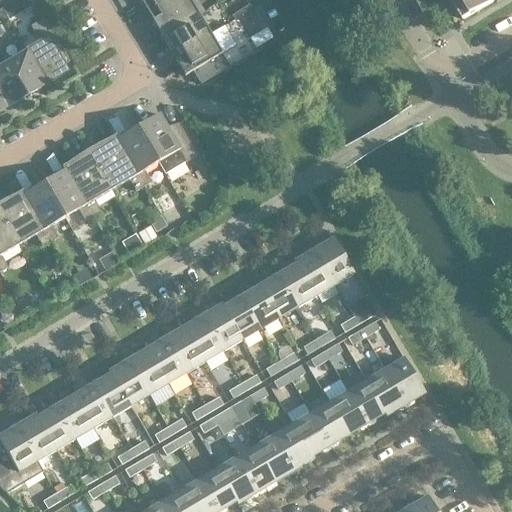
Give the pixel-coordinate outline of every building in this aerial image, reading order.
[(29,0),(17,0),(15,1),(22,12),(33,6),(29,0)] [(194,1),(193,0),(166,0),(155,7),(160,16),(152,21),(161,37),(198,15),(191,3),(194,1)] [(496,0),(495,0),(450,0),(452,2),(450,3),(455,11),(456,10),(463,20),(496,0)] [(249,5),(231,16),(234,20),(252,10),(249,5)] [(210,34),(198,15),(161,37),(170,52),(178,48),(181,52),(210,34)] [(43,20),(43,19),(30,27),(40,44),(26,52),(45,85),(54,80),(54,81),(65,73),(62,66),(68,62),(43,20)] [(266,28),(250,38),(256,49),(272,39),(266,28)] [(229,68),(210,34),(181,52),(183,56),(175,61),(184,77),(203,66),(210,79),(229,68)] [(45,85),(26,52),(6,64),(25,96),(37,91),(36,90),(45,85)] [(25,96),(6,64),(0,67),(0,98),(6,108),(14,103),(15,104),(25,96)] [(158,116),(136,128),(157,164),(164,175),(197,156),(178,125),(167,131),(158,116)] [(136,128),(117,140),(116,141),(137,176),(135,177),(142,189),(152,183),(145,171),(157,164),(136,128)] [(114,137),(88,152),(111,191),(129,180),(136,192),(142,189),(135,177),(137,176),(116,141),(117,140),(114,137)] [(111,191),(88,152),(61,168),(63,172),(64,171),(85,207),(87,205),(94,217),(99,214),(92,202),(111,191)] [(85,207),(64,171),(63,172),(43,184),(64,219),(77,212),(83,223),(94,217),(87,205),(85,207)] [(43,184),(23,195),(22,196),(43,231),(41,233),(48,244),(59,238),(52,226),(64,219),(43,184)] [(21,192),(0,204),(0,217),(17,247),(36,236),(43,247),(48,244),(41,233),(43,231),(22,196),(23,195),(21,192)] [(0,256),(17,247),(0,217),(0,271),(1,272),(6,269),(0,259),(0,256)] [(160,217),(153,221),(159,232),(166,228),(160,217)] [(353,275),(332,240),(313,251),(334,287),(353,275)] [(334,287),(313,251),(293,263),(295,265),(296,265),(315,298),(334,287)] [(315,298),(296,265),(295,265),(277,276),(297,309),(315,298)] [(297,309),(277,276),(259,287),(278,320),(297,309)] [(278,320),(259,287),(240,298),(260,331),(278,320)] [(240,298),(223,308),(222,309),(241,342),(260,331),(240,298)] [(221,306),(201,317),(223,353),(241,342),(222,309),(223,308),(221,306)] [(367,311),(353,319),(357,326),(371,318),(367,311)] [(223,353),(201,317),(183,328),(204,364),(223,353)] [(357,326),(353,319),(339,327),(344,334),(357,326)] [(379,331),(374,323),(360,331),(365,339),(379,331)] [(204,364),(183,328),(164,339),(185,375),(204,364)] [(365,339),(360,331),(347,339),(351,347),(365,339)] [(329,333),(316,341),(320,348),(334,340),(329,333)] [(185,375),(164,339),(146,350),(167,386),(185,375)] [(320,348),(316,341),(302,349),(307,356),(320,348)] [(342,353),(337,345),(323,353),(328,361),(342,353)] [(167,386),(146,350),(127,361),(148,397),(167,386)] [(328,361),(323,353),(310,361),(314,369),(328,361)] [(292,355),(279,363),(283,370),(297,362),(292,355)] [(424,395),(403,359),(384,371),(405,406),(424,395)] [(148,397),(127,361),(107,373),(109,376),(110,375),(130,408),(148,397)] [(283,370),(279,363),(265,371),(269,378),(283,370)] [(304,375),(300,367),(286,375),(291,383),(304,375)] [(405,406),(384,371),(365,382),(385,415),(384,415),(385,418),(405,406)] [(130,408),(110,375),(109,376),(92,386),(111,419),(130,408)] [(291,383),(286,375),(273,383),(277,391),(291,383)] [(255,377),(242,385),(246,392),(260,384),(255,377)] [(385,415),(365,382),(347,393),(366,426),(384,415),(385,415)] [(246,392),(242,385),(228,393),(232,400),(246,392)] [(111,419),(92,386),(73,397),(92,430),(111,419)] [(267,397),(263,389),(249,397),(254,405),(267,397)] [(366,426),(347,393),(328,404),(348,437),(366,426)] [(92,430),(73,397),(54,408),(74,441),(92,430)] [(254,405),(249,397),(236,405),(240,413),(254,405)] [(218,399),(204,407),(209,414),(222,406),(218,399)] [(348,437),(328,404),(310,415),(329,448),(348,437)] [(209,414),(204,407),(191,415),(195,422),(209,414)] [(54,408),(37,418),(36,419),(55,452),(74,441),(54,408)] [(230,419),(226,411),(212,419),(216,427),(230,419)] [(329,448),(310,415),(291,426),(310,459),(312,458),(329,448)] [(35,416),(16,427),(37,463),(55,452),(36,419),(37,418),(35,416)] [(216,427),(212,419),(198,427),(203,435),(216,427)] [(181,421),(167,429),(172,436),(185,428),(181,421)] [(310,459),(291,426),(272,437),(293,472),(313,461),(312,458),(310,459)] [(43,473),(37,463),(16,427),(0,436),(0,443),(18,474),(0,484),(0,489),(6,495),(43,473)] [(172,436),(167,429),(153,437),(158,444),(172,436)] [(193,441),(188,433),(175,441),(179,449),(193,441)] [(293,472),(272,437),(254,448),(275,483),(293,472)] [(179,449),(175,441),(161,449),(166,457),(179,449)] [(0,484),(18,474),(0,443),(0,484)] [(144,443),(130,451),(134,458),(148,450),(144,443)] [(275,483),(254,448),(235,459),(256,494),(275,483)] [(134,458),(130,451),(116,459),(121,466),(134,458)] [(156,463),(151,455),(138,463),(142,471),(156,463)] [(256,494),(235,459),(217,470),(236,503),(235,503),(237,506),(256,494)] [(142,471),(138,463),(124,471),(129,479),(142,471)] [(106,465),(93,473),(97,480),(111,472),(106,465)] [(236,503),(217,470),(198,481),(216,511),(220,511),(235,503),(236,503)] [(97,480),(93,473),(79,481),(84,488),(97,480)] [(119,485),(114,477),(100,485),(105,493),(119,485)] [(216,511),(198,481),(179,492),(191,511),(216,511)] [(105,493),(100,485),(87,493),(91,501),(105,493)] [(69,487),(56,495),(60,502),(74,494),(69,487)] [(191,511),(179,492),(161,503),(166,511),(191,511)] [(60,502),(56,495),(42,503),(47,510),(60,502)] [(435,511),(427,497),(408,509),(409,511),(435,511)] [(80,500),(74,503),(77,509),(84,506),(80,500)] [(166,511),(161,503),(145,511),(166,511)]
